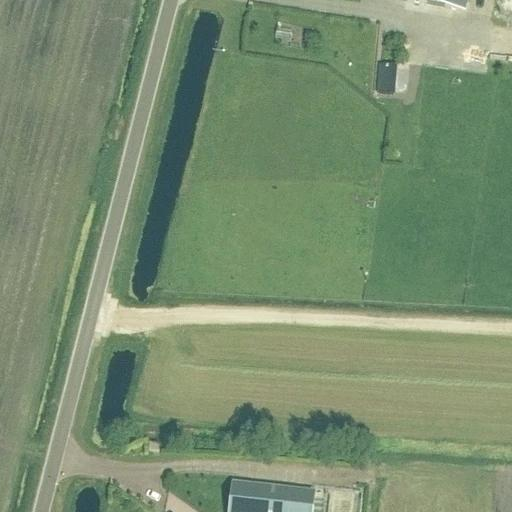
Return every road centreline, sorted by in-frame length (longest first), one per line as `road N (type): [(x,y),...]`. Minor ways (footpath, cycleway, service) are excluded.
road 1 (unclassified): [(47,511),(172,0)]
road 2 (track): [(95,320),(142,325),(184,315),(511,332)]
